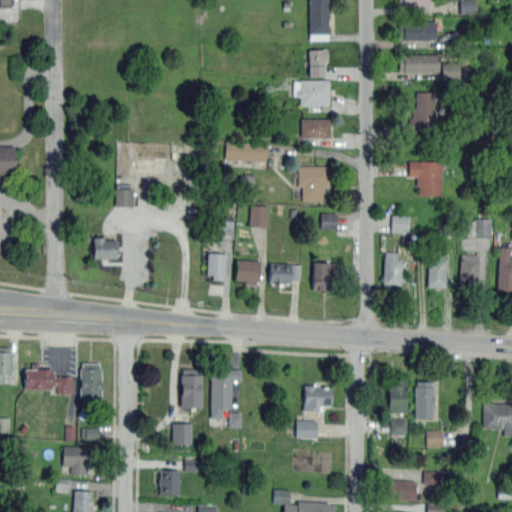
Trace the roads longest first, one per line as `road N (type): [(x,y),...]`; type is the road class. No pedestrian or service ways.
road 1 (primary): [(511,347),(57,314)]
road 2 (residential): [(362,337),(366,0)]
road 3 (residential): [(127,318),(125,511)]
road 4 (residential): [(362,337),(357,511)]
